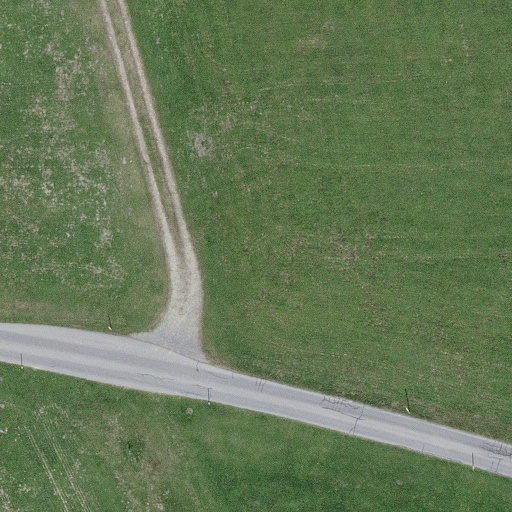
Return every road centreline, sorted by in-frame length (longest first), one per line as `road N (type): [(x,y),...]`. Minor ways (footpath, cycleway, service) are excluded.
road 1 (residential): [(0,344),(166,372),(511,466)]
road 2 (track): [(166,372),(192,287),(114,0)]
